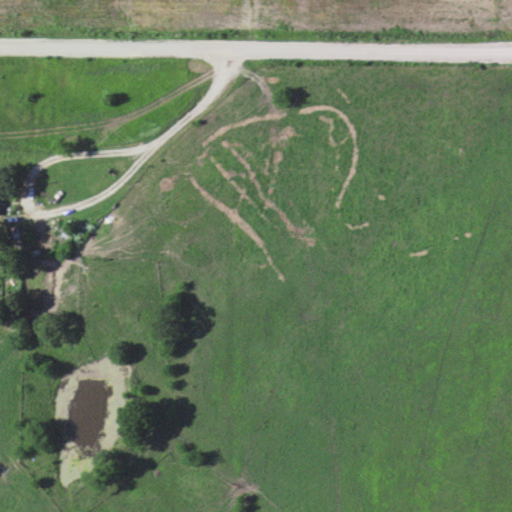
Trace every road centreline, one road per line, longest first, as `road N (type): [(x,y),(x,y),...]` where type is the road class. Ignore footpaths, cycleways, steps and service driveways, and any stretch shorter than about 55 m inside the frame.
road 1 (residential): [(233,49),(511,51)]
road 2 (residential): [(0,46),(233,49)]
